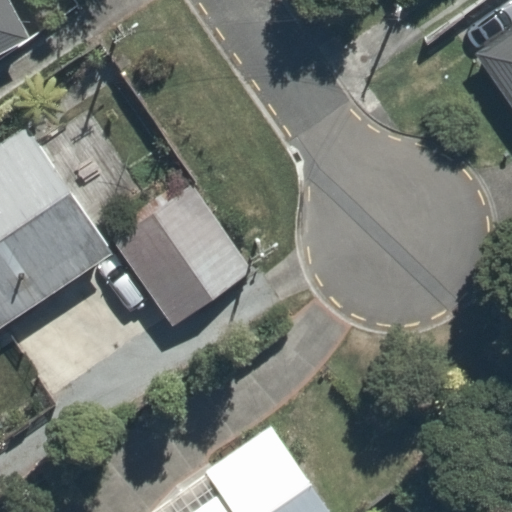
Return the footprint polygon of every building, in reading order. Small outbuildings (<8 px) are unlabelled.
[(0,0),(0,60),(40,40),(18,0),(0,0)] [(511,31),(484,51),(511,93),(511,31)] [(36,135),(0,159),(0,340),(120,261),(36,135)] [(202,185),(116,242),(162,312),(248,255),(202,185)] [(338,511),(281,429),(159,511),(338,511)]
